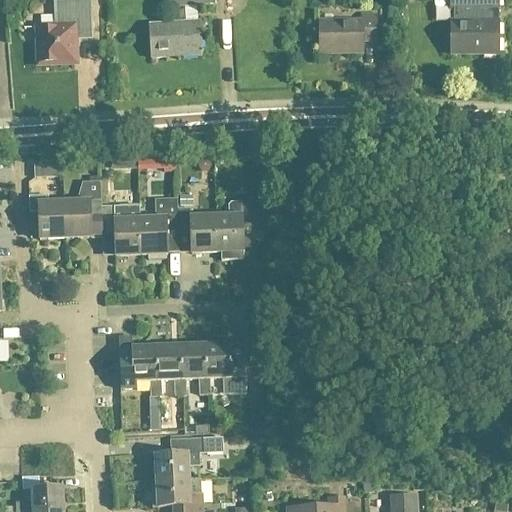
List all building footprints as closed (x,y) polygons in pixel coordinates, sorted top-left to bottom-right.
[(90,0),(78,0),(79,1),(59,2),(59,12),(55,12),(56,26),(36,27),(37,67),(77,65),(76,33),(92,33),(90,0)] [(213,0),(169,0),(170,8),(172,8),(173,24),(149,25),(151,59),(201,56),(199,22),(185,23),(184,7),(214,5),(213,0)] [(453,14),(453,22),(450,22),(450,55),(498,55),(498,0),(450,0),(450,10),(453,10),(453,14)] [(363,42),(376,42),(376,16),(361,16),(361,22),(319,22),(319,54),(363,54),(363,42)] [(62,164),(33,165),(34,179),(62,178),(62,164)] [(81,183),(75,204),(63,204),(64,240),(90,239),(102,238),(101,213),(101,208),(100,183),(85,183),(81,183)] [(48,196),(29,197),(30,213),(36,213),(37,241),(64,240),(63,204),(48,205),(48,196)] [(180,197),(180,208),(193,207),(192,196),(180,197)] [(284,198),(284,212),(294,212),(295,198),(284,198)] [(166,231),(177,230),(176,210),(176,200),(154,201),(155,220),(140,220),(139,220),(140,256),(148,256),(149,260),(166,259),(166,255),(167,255),(166,231)] [(229,217),(215,218),(216,253),(220,253),(220,261),(243,260),(241,226),(253,226),(252,202),(240,202),(231,203),(228,206),(229,217)] [(123,207),(101,208),(101,213),(102,238),(114,238),(115,257),(140,256),(139,220),(140,220),(140,207),(123,207)] [(189,209),(176,210),(177,230),(177,235),(189,235),(190,254),(216,253),(215,218),(189,219),(189,209)] [(239,336),(242,355),(252,354),(249,335),(239,336)] [(244,358),(230,359),(229,345),(204,346),(205,380),(208,380),(209,396),(209,380),(221,379),(222,395),(245,394),(244,358)] [(205,380),(204,346),(179,347),(181,381),(184,381),(197,380),(198,396),(209,396),(208,380),(205,380)] [(181,381),(179,347),(155,348),(157,382),(160,382),(173,381),(173,397),(185,397),(184,381),(181,381)] [(130,349),(117,350),(119,397),(135,396),(134,383),(148,383),(149,398),(150,416),(150,432),(160,431),(159,415),(159,398),(160,398),(160,382),(157,382),(155,348),(130,349)] [(222,439),(202,440),(169,442),(170,456),(153,457),(155,482),(188,481),(188,468),(199,467),(199,455),(203,455),(223,454),(222,439)] [(155,487),(150,488),(151,505),(151,509),(156,509),(172,508),(172,511),(214,511),(211,511),(202,511),(201,494),(201,480),(188,481),(155,482),(155,487)] [(14,511),(44,511),(63,511),(61,489),(30,490),(30,503),(14,504),(14,511)] [(389,506),(389,511),(416,511),(415,495),(388,496),(389,506)] [(287,511),(341,511),(341,501),(327,501),(328,509),(287,511)]
